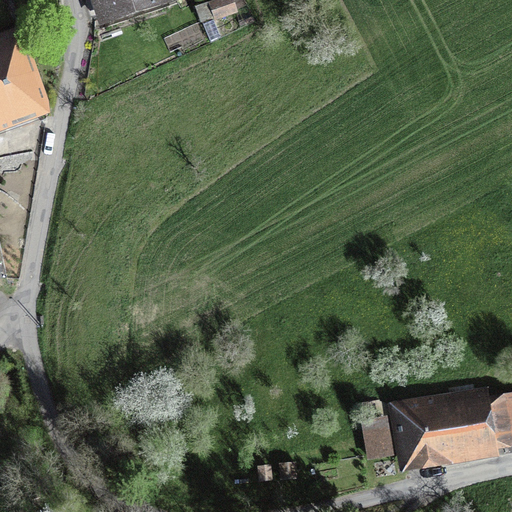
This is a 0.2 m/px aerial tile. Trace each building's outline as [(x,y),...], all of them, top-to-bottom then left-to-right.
[(93,0),(99,18),(164,0),(93,0)] [(244,0),(211,0),(217,15),(246,5),(244,0)] [(5,2),(0,3),(0,29),(13,25),(5,2)] [(0,124),(47,109),(24,41),(0,49),(0,124)] [(511,391),(399,407),(407,464),(511,449),(511,441),(510,429),(511,428),(511,391)] [(384,421),(363,424),(368,457),(389,454),(384,421)]
